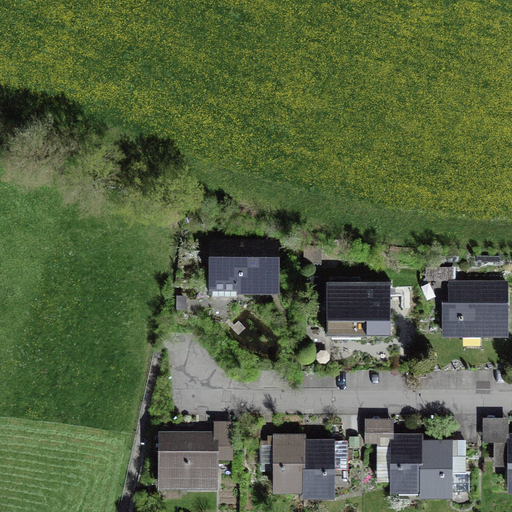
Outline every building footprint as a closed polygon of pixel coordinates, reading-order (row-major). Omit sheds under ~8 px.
[(272,242),(219,242),(219,279),(212,279),(212,296),(237,296),(237,289),(272,289),(272,242)] [(321,246),(304,246),(304,264),(321,264),(321,246)] [(390,282),(331,282),(331,302),(324,302),(324,336),(337,336),(337,334),(390,334),(390,282)] [(506,282),(450,282),(450,311),(458,311),(458,333),(506,333),(506,282)] [(323,365),(323,340),(307,340),(306,365),(323,365)] [(340,365),(340,340),(323,340),(323,365),(340,365)] [(357,366),(357,340),(340,340),(340,365),(357,366)] [(373,366),(373,340),(357,340),(357,366),(373,366)] [(388,366),(388,340),(373,340),(373,366),(388,366)] [(388,340),(388,366),(403,366),(404,341),(388,340)] [(445,366),(445,340),(429,340),(429,366),(445,366)] [(462,366),(463,340),(445,340),(445,366),(462,366)] [(479,366),(480,341),(463,340),(462,366),(479,366)] [(495,366),(496,341),(480,341),(479,366),(495,366)] [(510,366),(511,341),(496,341),(495,366),(510,366)] [(511,432),(508,432),(508,435),(495,435),(495,449),(508,449),(508,480),(510,480),(510,489),(511,488),(511,432)] [(304,433),(273,433),(273,435),(260,435),(260,450),(273,450),(273,480),(275,480),(275,489),(303,489),(304,433)] [(303,495),(332,495),(332,486),(335,486),(335,455),(348,455),(348,441),(335,441),(335,439),(306,438),(306,433),(304,433),(303,489),(303,495)] [(421,433),(390,433),(390,435),(377,435),(377,450),(390,450),(391,480),(392,480),(392,489),(421,489),(421,433)] [(421,489),(421,495),(450,495),(450,485),(452,485),(452,471),(465,471),(465,440),(452,440),(452,438),(423,438),(423,433),(421,433),(421,489)] [(214,434),(155,434),(155,446),(167,446),(167,463),(163,463),(163,485),(214,485),(214,457),(232,457),(232,445),(214,444),(214,434)]
